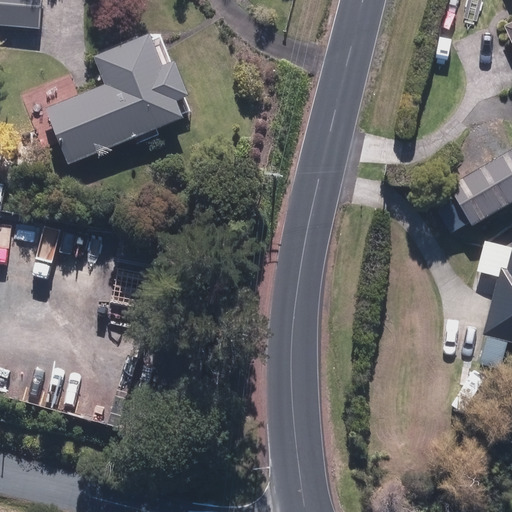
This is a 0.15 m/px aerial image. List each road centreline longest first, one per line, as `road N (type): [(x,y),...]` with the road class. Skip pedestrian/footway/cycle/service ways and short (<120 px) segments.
road 1 (tertiary): [(307,511),(293,419),(300,289),(321,163),(364,0)]
road 2 (unclassified): [(147,511),(0,473)]
